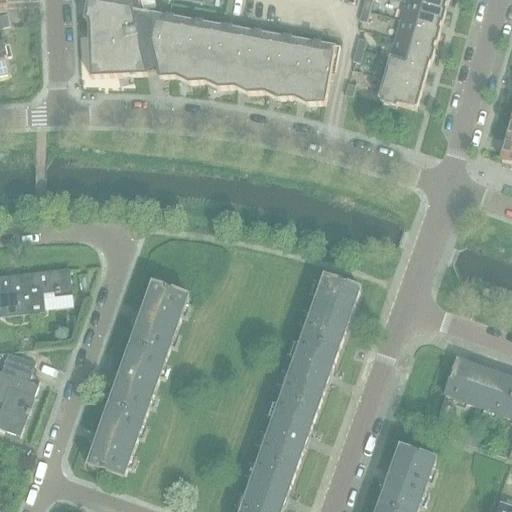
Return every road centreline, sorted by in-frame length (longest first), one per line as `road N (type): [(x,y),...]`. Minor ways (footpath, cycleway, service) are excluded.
road 1 (residential): [(445,185),(256,131),(57,113)]
road 2 (residential): [(43,480),(108,291),(118,233)]
road 3 (residential): [(328,511),(403,308)]
road 4 (residential): [(445,185),(498,0)]
road 5 (residential): [(403,308),(445,185)]
